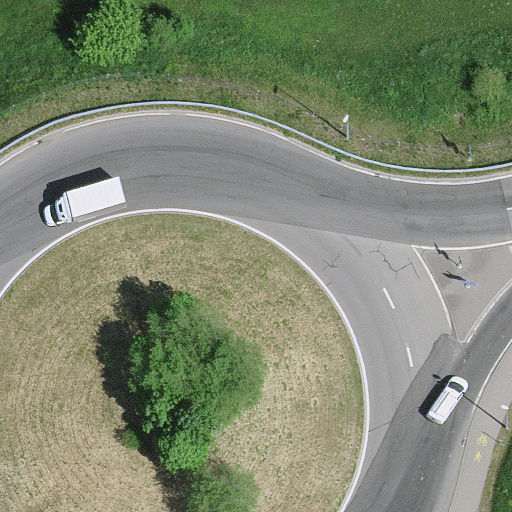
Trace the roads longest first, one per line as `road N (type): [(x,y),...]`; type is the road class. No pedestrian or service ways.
road 1 (primary): [(327,216),(227,164),(171,156),(114,161),(60,178),(0,218)]
road 2 (primary): [(415,439),(415,377),(399,317),(370,262),(327,216)]
road 3 (primary): [(511,210),(327,216)]
road 4 (primary): [(415,439),(511,308)]
